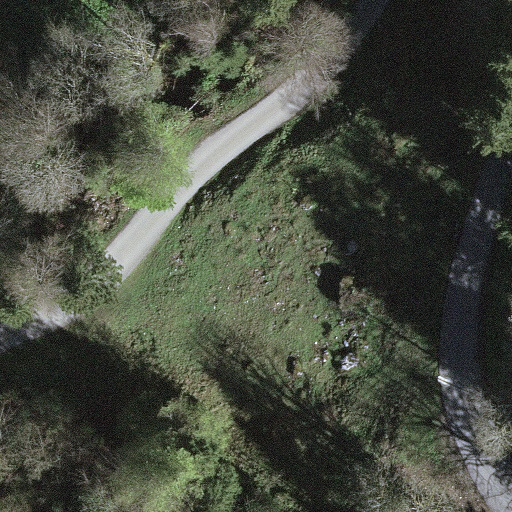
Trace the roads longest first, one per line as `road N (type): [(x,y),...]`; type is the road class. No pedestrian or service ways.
road 1 (unclassified): [(374,0),(329,61),(207,161),(106,278),(0,332)]
road 2 (tertiary): [(511,155),(457,354),(472,436),(511,503)]
